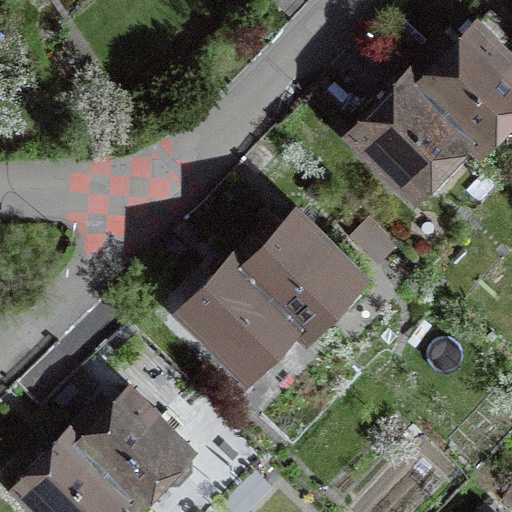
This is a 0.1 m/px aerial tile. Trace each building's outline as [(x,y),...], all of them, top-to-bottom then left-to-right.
[(511,56),(475,21),(421,77),(410,67),(408,69),(471,129),(482,139),(505,115),(506,116),(511,116),(511,56)] [(471,129),(408,69),(353,126),(417,188),(435,188),(448,175),(446,157),(445,156),(471,129)] [(236,251),(298,311),(308,321),(328,300),(329,302),(348,301),(360,288),(359,269),(295,208),(262,242),(253,233),(236,251)] [(276,332),(298,311),(236,251),(235,251),(215,271),(184,303),(248,364),(267,363),(279,351),(276,332)] [(66,427),(129,487),(140,497),(161,475),(180,477),(192,465),(192,448),(126,385),(95,418),(85,407),(66,427)] [(108,511),(108,509),(129,487),(66,427),(47,447),(16,479),(50,511),(108,511)]
